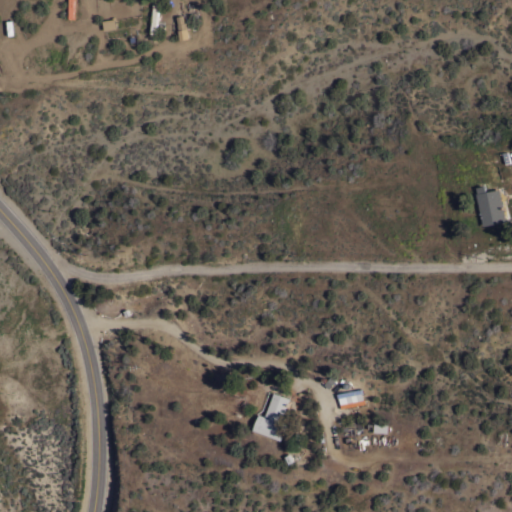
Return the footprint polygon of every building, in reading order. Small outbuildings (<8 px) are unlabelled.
[(155,33),(150,33),(153,3),(158,3),(155,33)] [(180,40),(188,39),(185,15),(177,17),(180,40)] [(102,20),(115,18),(116,28),(104,29),(102,20)] [(506,220),(483,225),(476,193),(477,193),(476,186),(485,185),(486,191),(499,188),(506,220)] [(341,408),(340,403),(347,402),(346,397),(339,399),(338,393),(362,389),(364,400),(364,399),(365,404),(341,408)] [(280,421),(286,423),(280,439),(253,429),(259,413),(265,415),(274,391),(289,397),(280,421)] [(388,424),(387,432),(373,431),(374,422),(388,424)]
